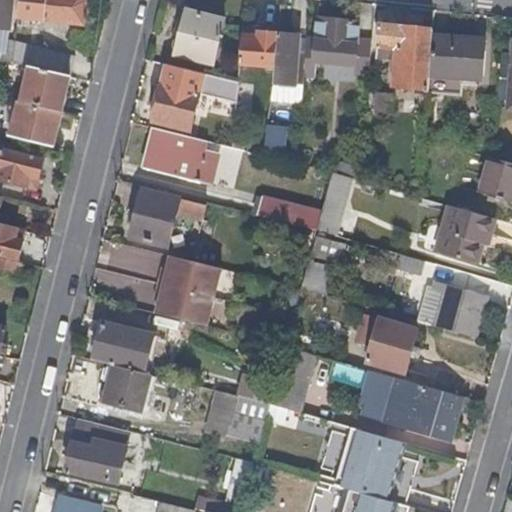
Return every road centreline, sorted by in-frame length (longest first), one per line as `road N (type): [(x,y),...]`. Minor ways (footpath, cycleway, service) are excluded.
road 1 (residential): [(8,511),(134,0)]
road 2 (residential): [(511,392),(477,511)]
